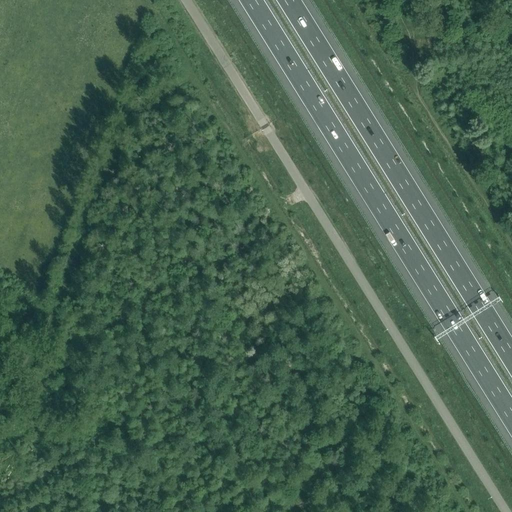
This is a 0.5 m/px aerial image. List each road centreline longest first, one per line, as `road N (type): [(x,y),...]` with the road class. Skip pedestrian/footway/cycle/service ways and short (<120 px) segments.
road 1 (unclassified): [(503,511),(185,0)]
road 2 (motorway): [(251,0),(511,416)]
road 3 (motorway): [(511,355),(289,0)]
